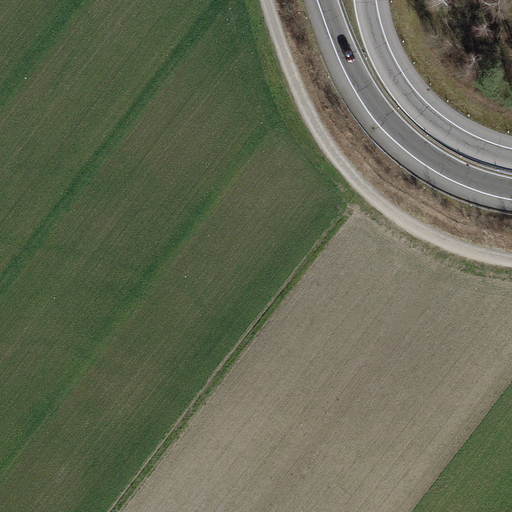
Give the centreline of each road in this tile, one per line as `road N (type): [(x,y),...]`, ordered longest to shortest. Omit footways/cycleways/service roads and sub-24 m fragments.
road 1 (track): [(511,262),(421,229),(364,189),(292,80),(269,0)]
road 2 (motorway): [(324,0),(352,70),(388,124),(446,169),(511,192)]
road 3 (motorway): [(511,155),(467,140),(417,105),(382,53),(368,0)]
